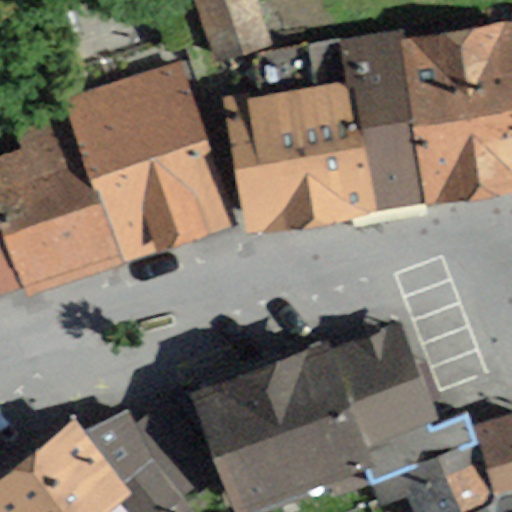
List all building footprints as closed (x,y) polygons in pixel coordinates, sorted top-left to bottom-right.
[(267,42),(253,0),(195,0),(214,59),(267,42)] [(511,20),(395,34),(415,209),(511,195),(511,20)] [(415,209),(395,34),(355,38),(361,84),(376,213),(415,209)] [(228,225),(177,64),(67,98),(71,111),(119,256),(228,225)] [(376,213),(361,84),(231,102),(248,231),(376,213)] [(119,256),(71,111),(17,127),(24,150),(0,158),(0,226),(19,287),(119,256)] [(0,292),(19,287),(0,226),(0,292)] [(485,511),(492,508),(459,424),(440,432),(401,332),(340,356),(335,345),(197,399),(241,511),(267,511),(359,476),(373,511),(403,500),(408,511),(485,511)] [(123,407),(88,436),(72,417),(0,476),(0,511),(111,511),(117,508),(120,511),(182,511),(171,498),(204,471),(152,408),(135,422),(123,407)] [(511,480),(511,412),(477,425),(498,485),(511,480)]
